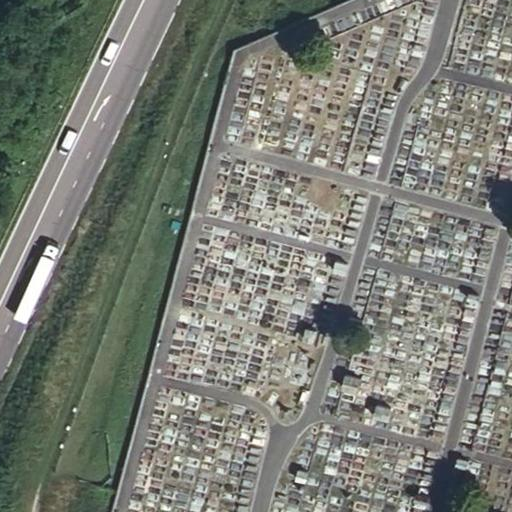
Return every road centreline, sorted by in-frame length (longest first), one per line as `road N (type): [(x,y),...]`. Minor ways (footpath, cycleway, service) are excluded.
road 1 (track): [(238,0),(40,511)]
road 2 (primary): [(144,0),(0,310)]
road 3 (unknown): [(200,178),(503,241)]
